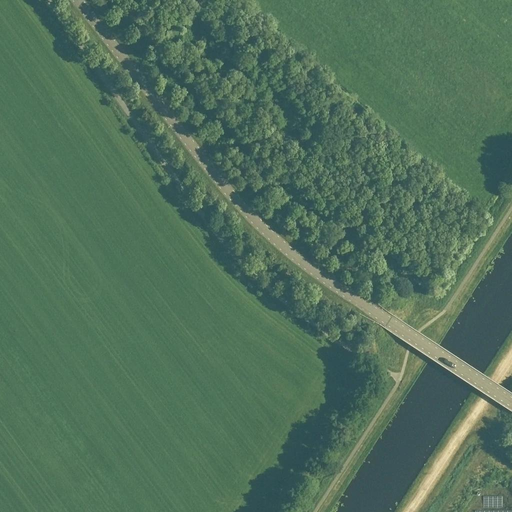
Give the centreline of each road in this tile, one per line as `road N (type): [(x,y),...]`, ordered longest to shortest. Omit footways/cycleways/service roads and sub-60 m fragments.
road 1 (tertiary): [(511,403),(257,229),(73,0)]
road 2 (track): [(511,222),(326,511)]
road 3 (track): [(511,357),(411,511)]
